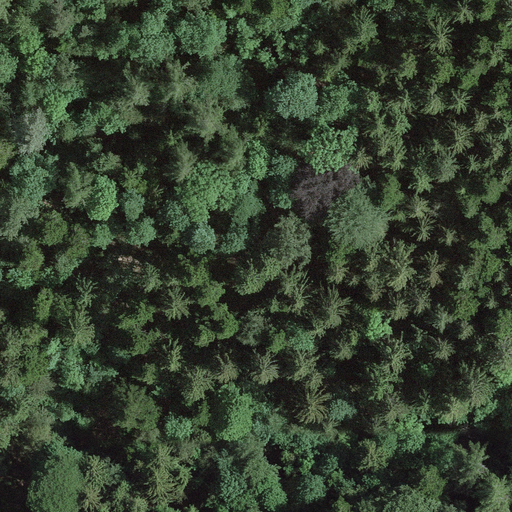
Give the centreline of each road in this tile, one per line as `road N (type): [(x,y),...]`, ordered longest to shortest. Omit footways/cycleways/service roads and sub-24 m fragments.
road 1 (track): [(450,511),(469,450),(511,385)]
road 2 (track): [(356,511),(469,450)]
